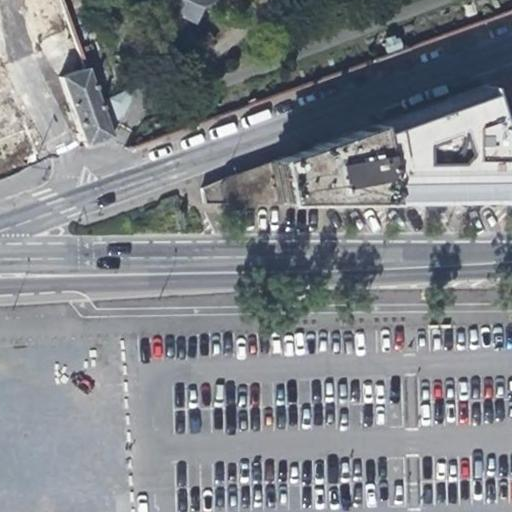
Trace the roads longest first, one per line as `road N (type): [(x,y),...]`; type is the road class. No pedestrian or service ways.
road 1 (tertiary): [(511,44),(89,197),(0,237)]
road 2 (secondary): [(511,261),(74,268)]
